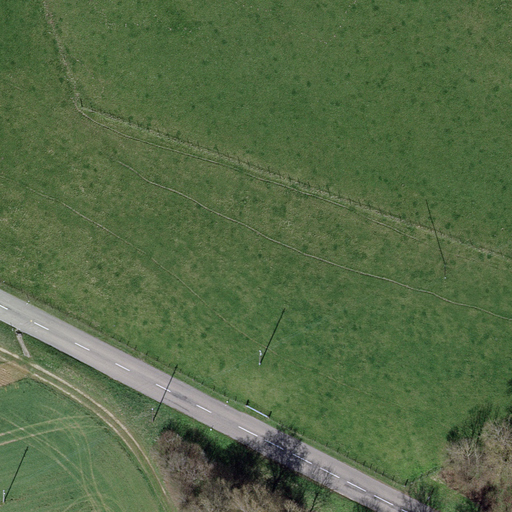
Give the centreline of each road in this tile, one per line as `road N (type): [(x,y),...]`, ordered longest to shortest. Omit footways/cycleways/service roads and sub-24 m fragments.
road 1 (tertiary): [(0,310),(403,511)]
road 2 (track): [(0,353),(104,412),(131,438),(172,511)]
